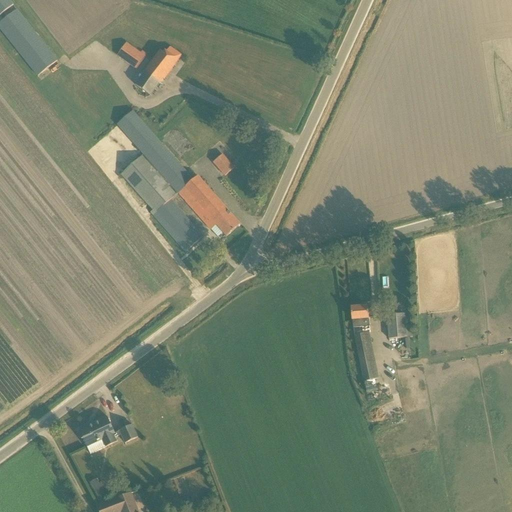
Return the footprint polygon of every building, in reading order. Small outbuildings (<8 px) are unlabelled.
[(0,0),(0,15),(14,5),(10,0),(0,0)] [(57,61),(51,53),(17,10),(0,22),(0,28),(38,76),(57,61)] [(137,69),(143,61),(147,54),(142,51),(141,53),(127,43),(118,55),(137,69)] [(182,55),(173,49),(169,46),(165,53),(161,50),(136,85),(150,96),(163,79),(164,80),(165,79),(182,55)] [(193,180),(148,129),(132,111),(117,125),(143,154),(120,174),(153,211),(150,213),(186,253),(203,237),(170,200),(178,193),(211,230),(217,225),(227,237),(240,225),(198,176),(193,180)] [(225,176),(235,168),(223,154),(213,162),(225,176)] [(370,327),(369,321),(368,306),(352,308),(353,323),(354,323),(355,330),(365,382),(379,379),(369,327),(370,327)] [(388,340),(407,338),(405,314),(387,315),(388,340)] [(115,434),(107,417),(79,430),(87,447),(90,454),(106,447),(117,442),(115,438),(121,435),(126,444),(138,438),(132,425),(119,431),(120,431),(115,434)] [(100,483),(98,479),(91,483),(99,498),(110,492),(104,481),(100,483)] [(138,511),(132,494),(138,492),(138,491),(132,494),(132,493),(97,506),(99,511),(138,511)]
